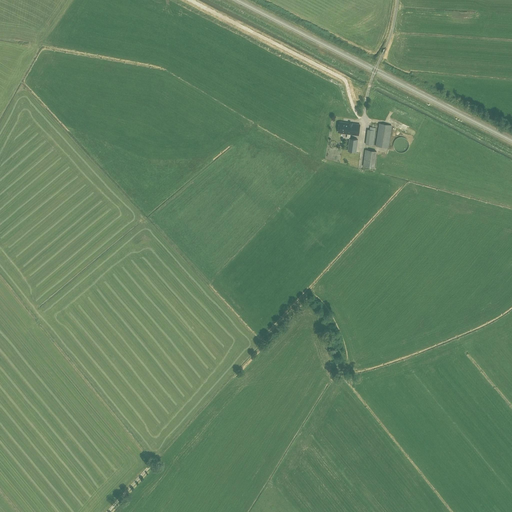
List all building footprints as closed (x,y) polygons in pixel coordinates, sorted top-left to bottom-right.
[(360,125),(345,123),(340,122),(338,132),(344,133),(348,134),(347,138),(350,138),(350,139),(351,134),(359,135),(360,125)] [(388,148),(392,125),(379,123),(376,146),(388,148)] [(373,146),(375,131),(370,130),(368,130),(366,144),(373,146)] [(400,152),(401,152),(402,152),(403,152),(404,152),(405,152),(405,151),(406,151),(406,150),(407,150),(407,149),(408,149),(408,148),(408,147),(409,147),(409,146),(409,145),(409,144),(409,143),(409,142),(408,142),(408,141),(408,140),(407,140),(407,139),(406,139),(406,138),(405,138),(404,137),(403,137),(402,137),(401,137),(400,137),(399,137),(398,137),(397,138),(396,138),(396,139),(395,139),(395,140),(394,140),(394,141),(394,142),(393,142),(393,143),(393,144),(393,145),(393,146),(393,147),(394,147),(394,148),(394,149),(395,149),(395,150),(396,150),(396,151),(397,151),(398,152),(399,152),(400,152)] [(350,139),(350,138),(348,151),(356,152),(358,140),(350,139)] [(365,150),(363,167),(374,168),(377,151),(365,150)]
